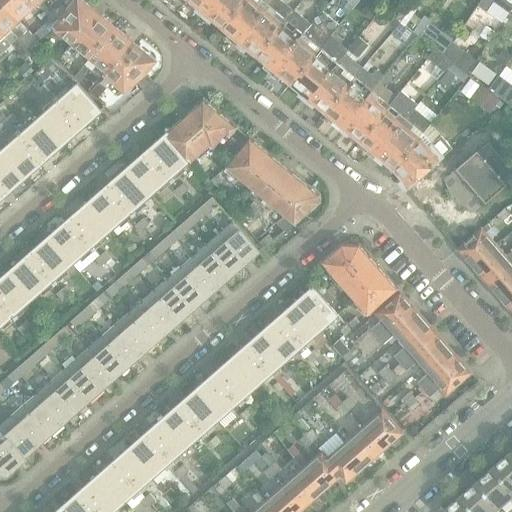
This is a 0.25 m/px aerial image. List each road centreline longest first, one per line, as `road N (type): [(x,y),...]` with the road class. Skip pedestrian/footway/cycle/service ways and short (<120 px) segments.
road 1 (residential): [(0,511),(366,203)]
road 2 (residential): [(0,232),(198,59)]
road 3 (residential): [(366,203),(198,59)]
road 4 (residential): [(511,355),(366,203)]
road 5 (residential): [(383,511),(511,401)]
